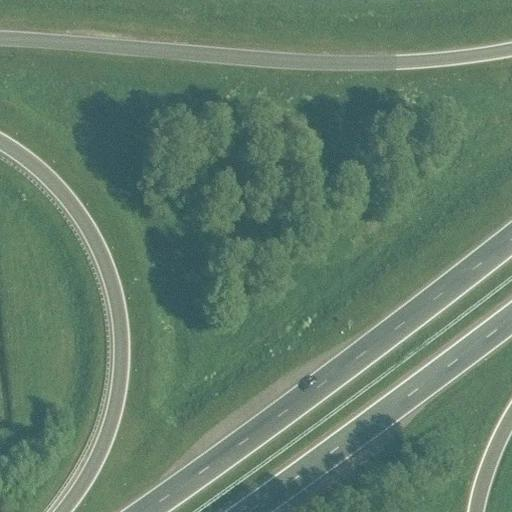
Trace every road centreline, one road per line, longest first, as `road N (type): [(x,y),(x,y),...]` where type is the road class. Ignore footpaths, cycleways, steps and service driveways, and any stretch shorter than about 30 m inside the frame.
road 1 (trunk): [(511,52),(342,68),(0,42)]
road 2 (trunk): [(511,242),(146,511)]
road 3 (trunk): [(0,144),(74,210),(96,245),(119,324),(115,413),(100,456),(62,511)]
road 4 (trunk): [(250,511),(511,318)]
